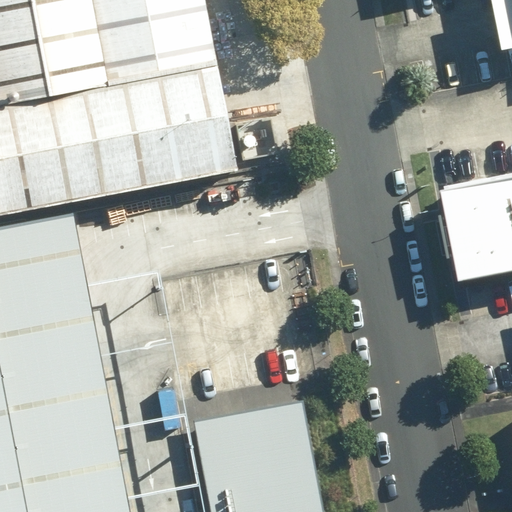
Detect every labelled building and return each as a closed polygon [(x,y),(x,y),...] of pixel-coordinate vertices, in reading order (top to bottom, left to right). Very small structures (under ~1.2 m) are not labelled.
[(0,0),(0,214),(234,169),(200,0),(0,0)] [(511,47),(511,0),(486,0),(496,50),(511,47)] [(511,175),(450,187),(468,282),(511,273),(511,175)] [(132,511),(74,204),(0,218),(0,321),(36,511),(132,511)] [(36,511),(0,321),(0,511),(36,511)] [(323,511),(301,395),(194,416),(212,511),(323,511)]
